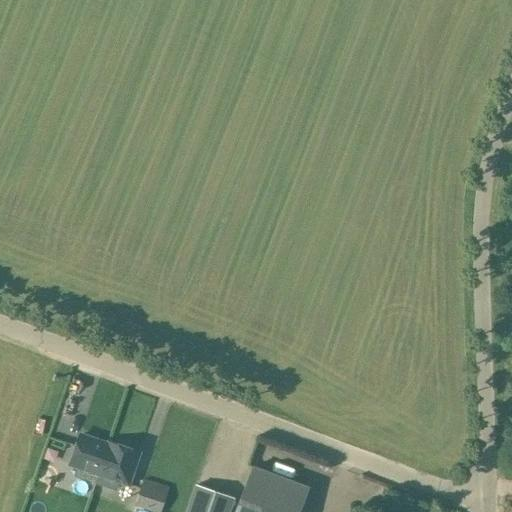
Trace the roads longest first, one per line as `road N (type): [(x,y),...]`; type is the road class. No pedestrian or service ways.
road 1 (unclassified): [(0,322),(487,504)]
road 2 (unclassified): [(487,504),(480,180),(511,88)]
